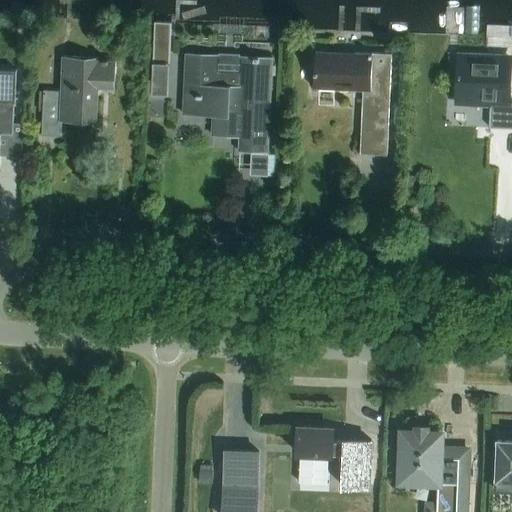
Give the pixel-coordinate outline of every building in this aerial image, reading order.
[(170,63),(172,28),(156,27),(154,63),(170,63)] [(370,53),(355,53),(316,51),(315,89),(364,91),(361,154),(388,155),(392,54),(371,53),(370,53)] [(184,114),(185,114),(185,113),(214,115),(213,137),(214,137),(214,132),(227,132),(227,136),(241,137),(240,152),(268,153),(272,58),(242,56),(241,72),(217,71),(218,55),(187,54),(184,114)] [(45,90),(43,135),(62,136),(63,120),(91,122),(93,80),(116,81),(116,62),(99,61),(99,58),(64,56),(63,91),(45,90)] [(487,58),(459,57),(457,91),(484,92),(483,102),(491,102),(490,127),(511,128),(511,102),(510,103),(511,69),(511,59),(487,58)] [(168,91),(170,67),(154,67),(152,90),(168,91)] [(0,167),(2,134),(14,134),(16,70),(0,69),(0,167)] [(299,427),(298,454),(333,455),(333,454),(345,454),(344,487),(371,488),(372,441),(346,439),(346,441),(334,441),(334,429),(299,427)] [(403,432),(401,482),(439,483),(438,505),(429,505),(428,511),(466,511),(469,450),(442,449),(442,433),(403,432)] [(496,488),(496,489),(497,489),(497,490),(498,490),(498,489),(511,489),(511,441),(500,441),(500,440),(499,440),(499,441),(498,441),(498,442),(499,442),(497,478),(497,479),(497,488),(496,488)] [(257,511),(260,452),(227,450),(224,511),(257,511)] [(201,471),(201,483),(213,483),(213,471),(201,471)]
